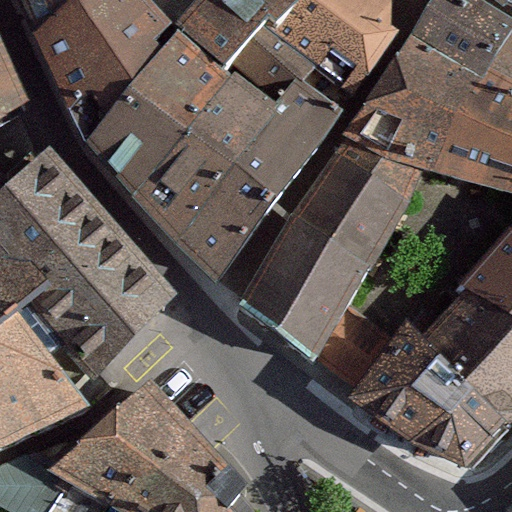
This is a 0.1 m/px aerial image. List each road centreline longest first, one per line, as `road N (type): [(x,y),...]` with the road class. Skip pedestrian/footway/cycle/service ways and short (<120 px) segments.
road 1 (residential): [(12,0),(81,154),(270,399)]
road 2 (residential): [(270,399),(438,510),(471,510)]
